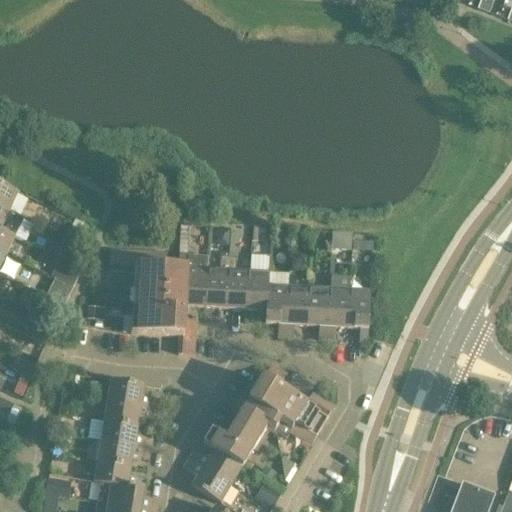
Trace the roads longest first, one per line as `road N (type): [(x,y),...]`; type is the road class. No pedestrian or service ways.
road 1 (residential): [(291,511),(345,422),(350,395),(281,350),(199,376)]
road 2 (residential): [(199,376),(55,371),(0,485)]
road 3 (tertiary): [(381,511),(439,348)]
road 4 (residential): [(163,511),(174,444),(199,376)]
road 5 (tertiary): [(439,348),(511,228)]
